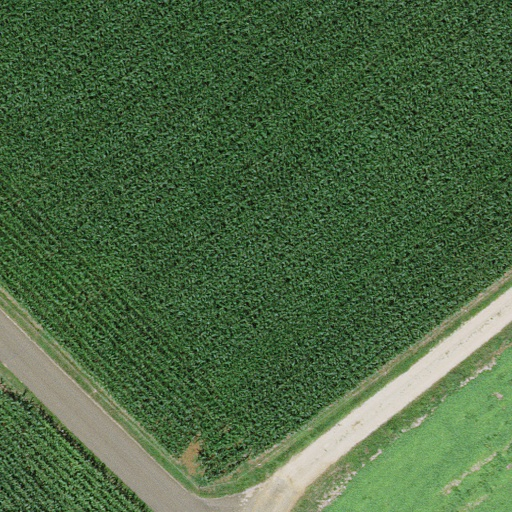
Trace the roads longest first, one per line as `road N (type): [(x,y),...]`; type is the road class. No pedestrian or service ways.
road 1 (track): [(511,303),(255,511)]
road 2 (unclassified): [(0,340),(169,511)]
